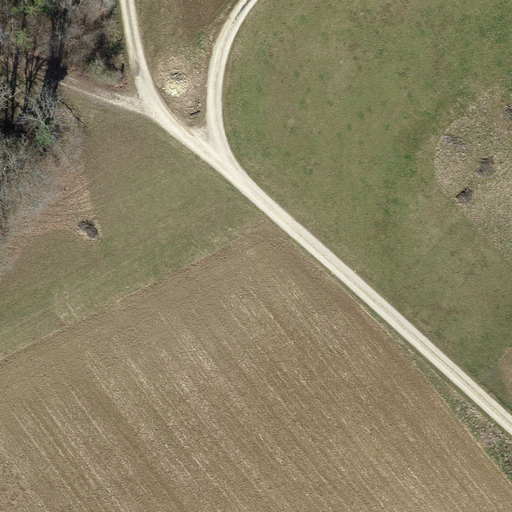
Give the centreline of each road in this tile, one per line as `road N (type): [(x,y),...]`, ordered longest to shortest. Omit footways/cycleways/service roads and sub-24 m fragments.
road 1 (track): [(511,425),(231,170)]
road 2 (track): [(231,170),(154,106),(129,0)]
road 3 (track): [(249,0),(216,79),(215,122),(231,170)]
road 4 (track): [(154,106),(0,56)]
